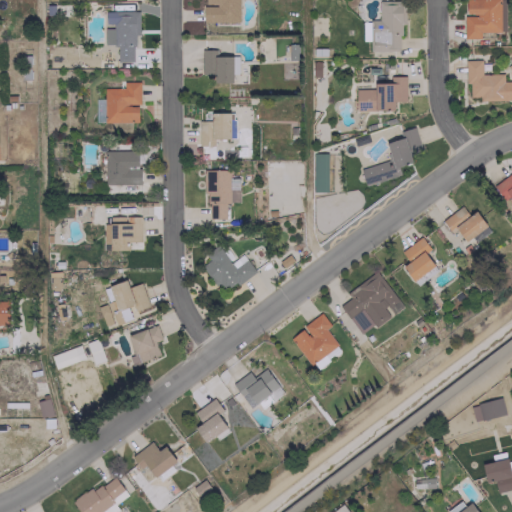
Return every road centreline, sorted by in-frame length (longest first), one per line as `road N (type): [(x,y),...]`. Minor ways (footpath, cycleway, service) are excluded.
road 1 (tertiary): [(0,503),(19,498),(471,156),(511,134)]
road 2 (residential): [(170,0),(173,253),(181,305),(214,353)]
road 3 (residential): [(438,0),(438,94),(471,156)]
